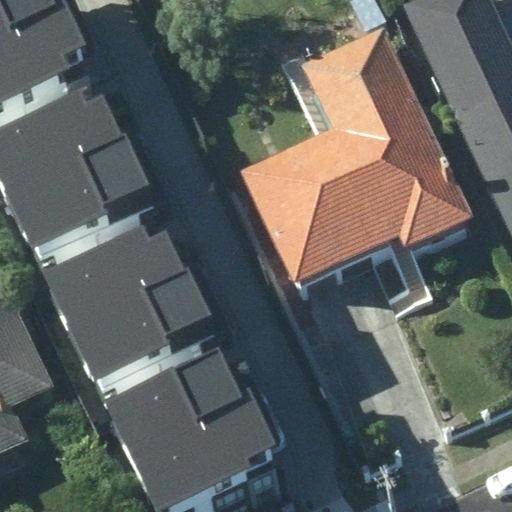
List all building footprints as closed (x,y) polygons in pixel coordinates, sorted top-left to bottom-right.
[(26,0),(0,12),(0,143),(95,99),(78,62),(97,54),(71,0),(26,0)] [(511,59),(484,0),(430,0),(391,19),(511,273),(511,272),(511,59)] [(323,161),(236,200),(294,324),(469,245),(380,53),(292,93),(323,161)] [(109,119),(0,170),(0,194),(41,282),(178,218),(145,147),(126,156),(109,119)] [(171,252),(52,307),(102,414),(240,350),(206,279),(187,288),(171,252)] [(0,308),(0,470),(23,460),(11,436),(52,416),(0,308)] [(115,439),(148,511),(239,511),(283,492),(266,455),(285,447),(252,376),(115,439)]
